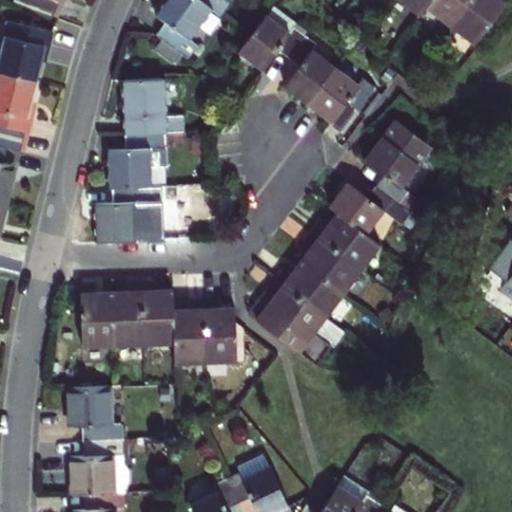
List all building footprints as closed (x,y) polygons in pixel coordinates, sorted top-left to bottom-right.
[(15,0),(15,2),(58,17),(66,0),(15,0)] [(200,0),(168,0),(158,14),(162,18),(167,21),(157,34),(188,58),(198,45),(190,39),(213,9),(200,0)] [(226,0),(200,0),(213,9),(220,15),(230,3),(226,0)] [(402,0),(421,14),(427,7),(432,0),(402,0)] [(432,0),(427,7),(452,25),(470,0),(432,0)] [(470,0),(452,25),(476,44),(508,1),(507,0),(470,0)] [(250,37),(240,51),(252,60),(264,69),(279,50),(290,58),(306,37),(294,28),(290,32),(267,15),(250,37)] [(43,53),(48,55),(51,43),(54,32),(9,22),(0,60),(0,70),(37,80),(43,53)] [(297,94),(309,103),(337,67),(313,49),(317,45),(306,37),(290,58),(299,65),(284,85),(297,94)] [(337,67),(309,103),(321,112),(333,121),(334,122),(348,102),(358,110),(375,88),(363,80),(359,84),(337,67)] [(33,120),(36,108),(31,106),(37,80),(0,70),(0,145),(7,147),(25,151),(33,120)] [(167,117),(165,77),(123,80),(124,107),(125,134),(164,133),(185,131),(184,116),(167,117)] [(386,176),(379,186),(400,203),(408,192),(401,187),(432,146),(396,119),(381,140),(365,160),(386,176)] [(111,188),(113,188),(152,186),(150,148),(165,148),(164,133),(125,134),(126,149),(109,150),(110,169),(111,188)] [(206,135),(193,135),(194,148),(206,148),(206,135)] [(0,199),(7,202),(11,184),(16,165),(3,163),(7,147),(0,145),(0,199)] [(341,193),(332,205),(339,212),(367,232),(384,209),(403,223),(412,212),(400,203),(379,186),(371,196),(350,180),(341,193)] [(138,240),(137,202),(153,201),(152,186),(113,188),(113,203),(96,203),(97,222),(98,241),(138,240)] [(419,201),(408,192),(400,203),(412,212),(419,201)] [(367,232),(339,212),(330,224),(322,218),(318,224),(313,231),(363,268),(382,243),(367,232)] [(363,268),(313,231),(308,236),(304,242),(312,248),(303,260),(345,292),(363,268)] [(282,273),(277,279),(327,316),(345,292),(303,260),(293,273),(286,267),(282,273)] [(511,295),(511,274),(502,288),(511,295)] [(151,279),(143,280),(145,342),(176,341),(175,307),(174,289),(158,289),(158,279),(151,279)] [(327,316),(277,279),(264,296),(251,314),(318,364),(332,345),(334,347),(346,330),(327,316)] [(127,290),(113,290),(115,343),(145,342),(143,280),(135,280),(126,280),(127,290)] [(115,343),(113,290),(97,290),(96,281),(89,281),(81,281),(83,344),(115,343)] [(189,307),(175,307),(176,341),(176,361),(207,360),(207,358),(205,296),(197,297),(189,297),(189,307)] [(237,360),(236,320),(235,306),(221,306),(221,296),(213,296),(205,296),(207,358),(207,360),(237,360)] [(388,308),(377,315),(387,323),(394,318),(388,308)] [(110,385),(69,387),(70,406),(70,426),(83,425),(84,440),(122,438),(122,424),(112,424),(110,385)] [(122,438),(84,440),(84,455),(72,456),(72,475),(73,494),(86,494),(124,492),(124,487),(130,479),(129,468),(123,463),(123,454),(122,438)] [(242,474),(230,479),(241,502),(252,497),(259,511),(278,511),(289,507),(264,453),(237,465),(242,474)] [(344,476),(321,511),(373,511),(380,503),(368,495),(370,492),(344,476)] [(230,511),(228,509),(241,502),(230,479),(215,486),(217,491),(191,503),(195,511),(230,511)] [(86,510),(74,510),(73,511),(115,511),(115,508),(125,508),(124,492),(86,494),(86,510)] [(392,511),(393,511),(380,503),(373,511),(392,511)]
